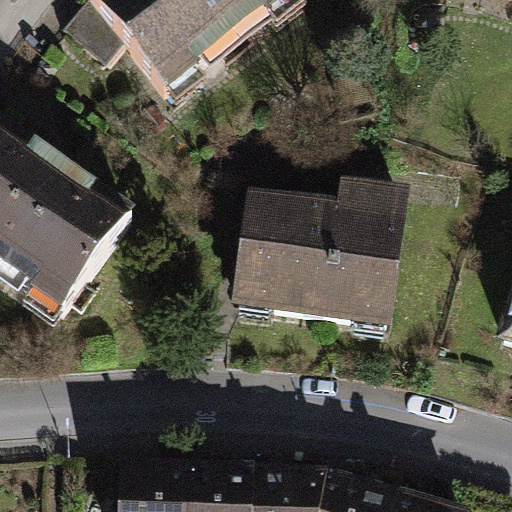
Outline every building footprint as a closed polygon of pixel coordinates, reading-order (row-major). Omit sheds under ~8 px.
[(88,0),(82,5),(156,99),(284,0),(88,0)] [(0,135),(0,279),(55,318),(123,224),(0,135)] [(312,223),(246,214),(233,309),(377,329),(393,207),(339,200),(336,223),(312,223)] [(511,291),(497,344),(511,347),(511,291)] [(124,511),(192,511),(194,478),(126,475),(124,511)] [(192,511),(263,511),(264,480),(194,478),(192,511)] [(263,511),(338,511),(345,484),(264,480),(263,511)] [(338,511),(405,511),(409,501),(345,484),(338,511)] [(447,511),(409,501),(405,511),(447,511)]
